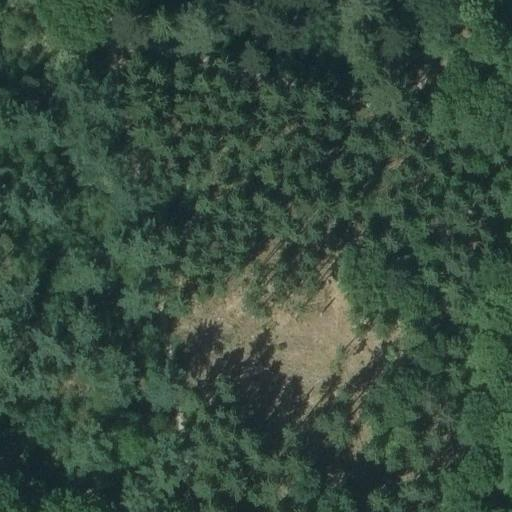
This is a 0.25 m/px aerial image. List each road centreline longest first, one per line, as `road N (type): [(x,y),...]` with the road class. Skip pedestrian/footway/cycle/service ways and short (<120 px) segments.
road 1 (track): [(109,0),(188,511)]
road 2 (track): [(112,35),(503,140),(511,149)]
road 3 (track): [(511,183),(444,511)]
road 4 (track): [(436,123),(428,0)]
